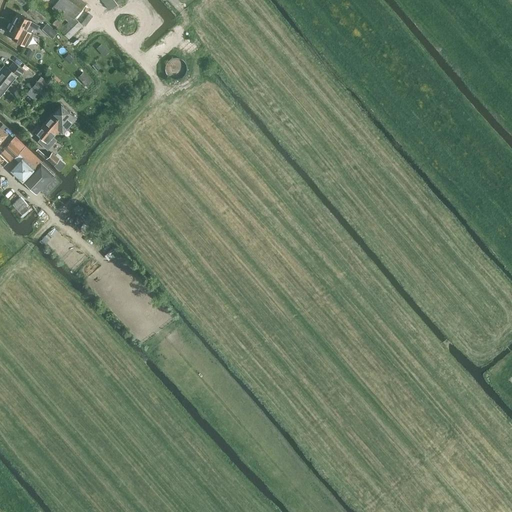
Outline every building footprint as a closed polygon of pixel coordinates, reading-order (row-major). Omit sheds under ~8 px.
[(57,0),(53,6),(70,19),(84,0),(57,0)] [(101,0),(109,9),(120,0),(101,0)] [(84,5),(77,14),(82,17),(89,9),(84,5)] [(26,11),(41,23),(45,18),(30,6),(26,11)] [(16,13),(11,22),(26,29),(28,25),(34,28),(36,25),(34,23),(35,22),(16,13)] [(82,25),(75,17),(70,22),(60,14),(52,24),(60,29),(68,38),(82,25)] [(26,29),(11,22),(7,31),(25,41),(26,40),(28,41),(30,37),(23,34),(26,29)] [(41,29),(52,38),(57,33),(47,23),(41,29)] [(32,40),(39,43),(42,38),(35,34),(32,40)] [(102,44),(98,47),(104,55),(109,52),(102,44)] [(188,67),(188,66),(187,63),(186,61),(185,59),(181,56),(179,56),(177,55),(174,55),(172,56),(168,59),(166,62),(165,64),(165,66),(165,68),(166,71),(168,74),(174,77),(176,78),(180,77),(184,75),(185,73),(187,71),(188,67)] [(0,70),(0,95),(17,75),(18,76),(23,70),(13,62),(8,68),(4,65),(0,70)] [(77,77),(86,86),(92,81),(83,72),(77,77)] [(31,87),(41,95),(46,89),(37,81),(31,87)] [(53,113),(41,126),(53,137),(59,130),(63,134),(76,118),(60,104),(53,113)] [(83,112),(90,118),(92,114),(86,109),(83,112)] [(53,137),(41,126),(35,133),(41,138),(38,141),(47,149),(56,139),(53,137)] [(28,149),(15,137),(15,136),(4,148),(14,158),(19,153),(21,155),(28,149)] [(59,181),(54,176),(53,176),(53,175),(40,162),(41,161),(28,149),(21,155),(34,167),(26,175),(27,176),(24,179),(22,180),(36,194),(36,193),(42,199),(59,181)] [(59,159),(51,152),(46,158),(53,165),(59,159)] [(24,216),(33,207),(17,191),(8,199),(24,216)]
